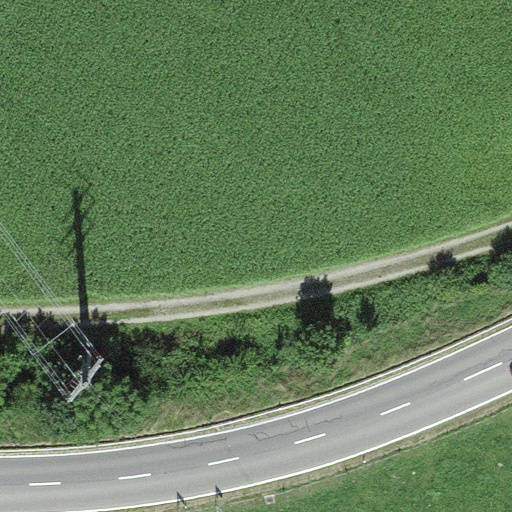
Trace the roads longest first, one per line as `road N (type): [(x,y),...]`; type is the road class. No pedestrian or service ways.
road 1 (secondary): [(511,361),(345,430),(256,456),(148,477),(0,486)]
road 2 (track): [(511,234),(274,303),(0,320)]
